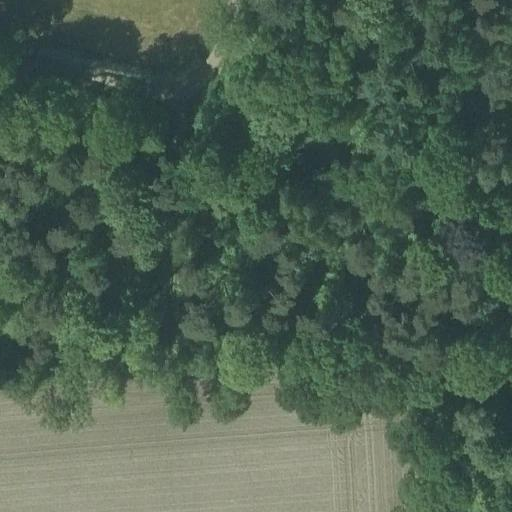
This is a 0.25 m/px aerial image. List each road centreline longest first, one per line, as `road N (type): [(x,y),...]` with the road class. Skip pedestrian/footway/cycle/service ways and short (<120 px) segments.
road 1 (unclassified): [(0,78),(14,69),(61,66),(175,94),(201,80),(214,59),(232,0)]
road 2 (track): [(175,94),(162,361)]
road 3 (track): [(176,181),(324,0)]
road 4 (track): [(424,0),(477,224)]
road 5 (track): [(0,113),(176,181)]
road 6 (track): [(0,245),(35,237),(129,161)]
road 7 (track): [(477,224),(511,355)]
